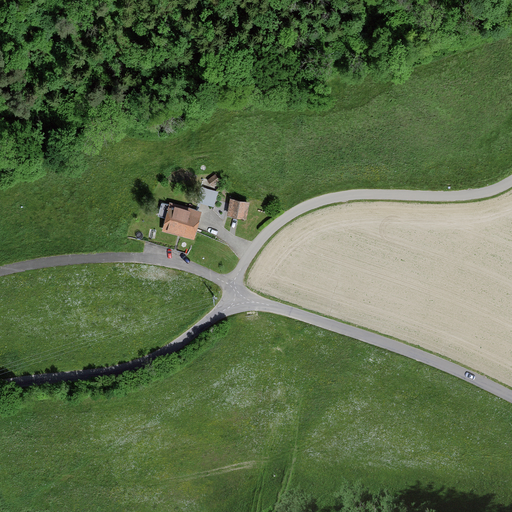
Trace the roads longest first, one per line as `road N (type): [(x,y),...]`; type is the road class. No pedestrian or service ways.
road 1 (unclassified): [(511,179),(474,194),(353,194),(306,205),(267,230),(230,281)]
road 2 (unclassified): [(238,298),(384,342),(511,396)]
road 3 (unclassified): [(0,385),(138,364),(238,298)]
road 4 (unclassified): [(0,271),(141,257),(230,281)]
